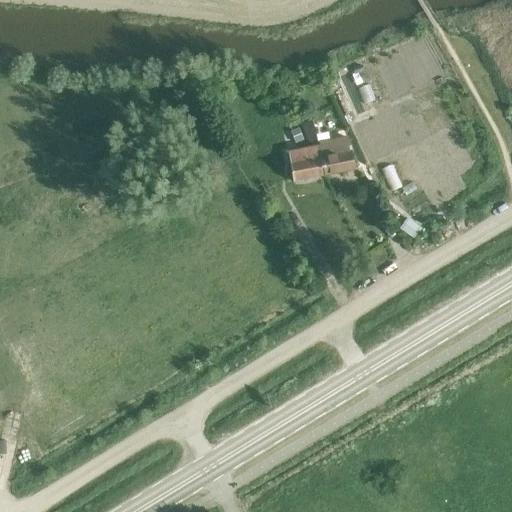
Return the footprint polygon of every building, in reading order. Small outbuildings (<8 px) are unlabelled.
[(296,79),(286,83),(291,95),(301,91),(296,79)] [(319,158),(321,175),(354,169),(351,152),(347,153),(345,139),(318,143),(309,122),(301,125),(311,149),(315,159),(319,158)] [(297,129),(289,132),(294,144),(302,140),(297,129)] [(315,159),(311,149),(291,152),(293,163),(289,163),(292,181),(321,175),(319,158),(315,159)] [(405,218),(398,228),(405,233),(411,238),(419,228),(417,226),(405,218)]
